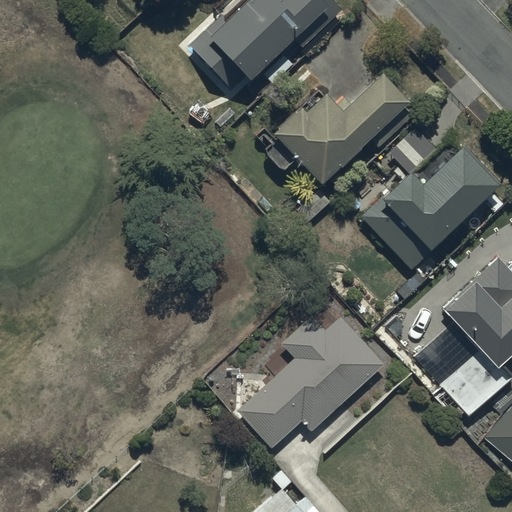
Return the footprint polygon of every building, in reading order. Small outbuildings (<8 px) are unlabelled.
[(341,12),(330,0),(249,0),(226,22),(221,16),(189,46),(230,89),(243,77),(249,83),(294,40),(302,49),(341,12)] [(300,109),(273,136),(321,187),(407,103),(380,75),(342,112),(324,94),(304,113),(300,109)] [(411,269),(497,187),(461,149),(422,186),(410,173),(381,200),(379,198),(360,216),(411,269)] [(511,261),(507,267),(499,259),(442,311),(480,352),(442,387),(469,417),(511,379),(511,376),(502,364),(511,354),(511,261)] [(311,432),(383,364),(340,318),(325,332),(312,317),(282,345),(295,358),(238,412),(272,449),(301,421),(311,432)] [(511,400),(484,435),(511,458),(511,400)] [(318,511),(304,496),(294,505),(280,489),(253,511),(318,511)]
